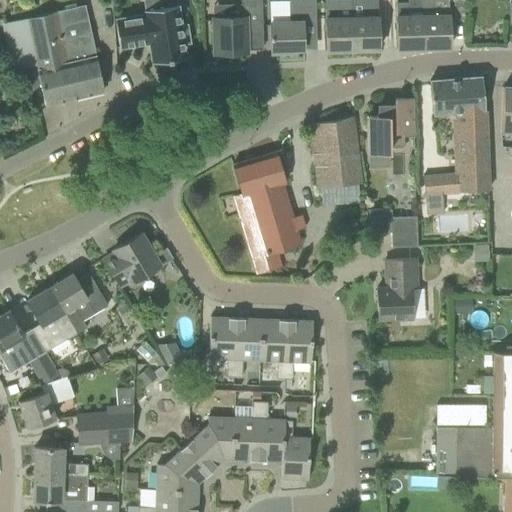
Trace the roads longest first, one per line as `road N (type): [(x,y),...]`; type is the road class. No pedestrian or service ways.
road 1 (residential): [(266,511),(324,503),(346,482),(331,311),(308,297),(230,295),(205,283),(155,197)]
road 2 (unclassified): [(233,135),(405,65),(511,57)]
road 3 (residential): [(0,173),(188,82),(205,89),(233,135)]
road 4 (unclassified): [(0,262),(125,199),(155,197)]
